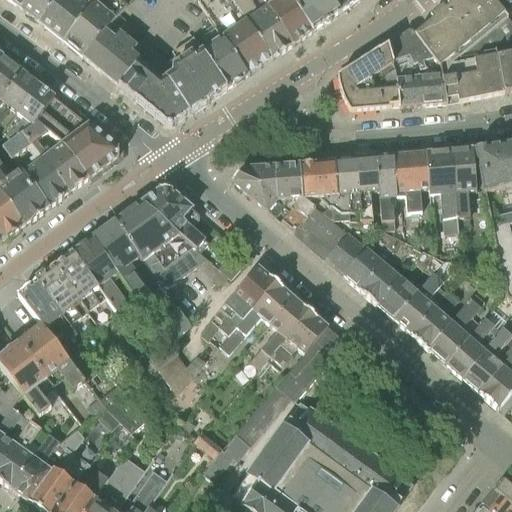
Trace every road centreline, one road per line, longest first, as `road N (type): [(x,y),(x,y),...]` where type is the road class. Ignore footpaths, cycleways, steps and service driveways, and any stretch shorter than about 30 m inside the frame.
road 1 (residential): [(500,448),(168,160)]
road 2 (residential): [(280,89),(303,123),(340,138),(511,119)]
road 3 (tertiary): [(168,160),(0,32)]
road 4 (tertiary): [(0,280),(168,160)]
road 5 (tertiary): [(280,89),(417,0)]
road 6 (tertiary): [(168,160),(280,89)]
